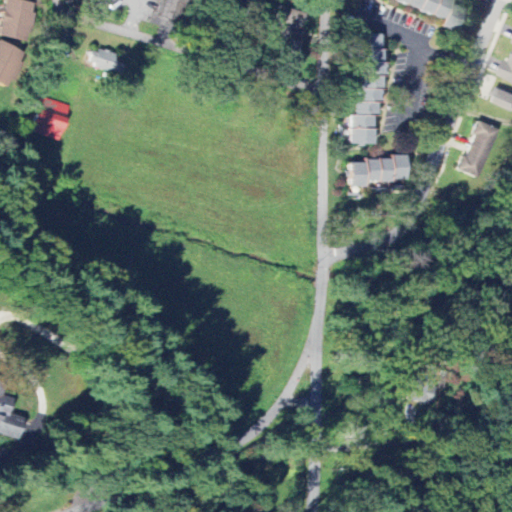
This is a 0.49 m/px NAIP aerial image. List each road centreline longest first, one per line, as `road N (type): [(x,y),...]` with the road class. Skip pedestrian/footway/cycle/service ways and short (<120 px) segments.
road 1 (residential): [(310,511),(327,0)]
road 2 (residential): [(321,261),(379,244),(411,221),(490,0)]
road 3 (residential): [(77,511),(242,439),(273,409),(318,338)]
road 4 (residential): [(324,95),(67,18),(56,0)]
